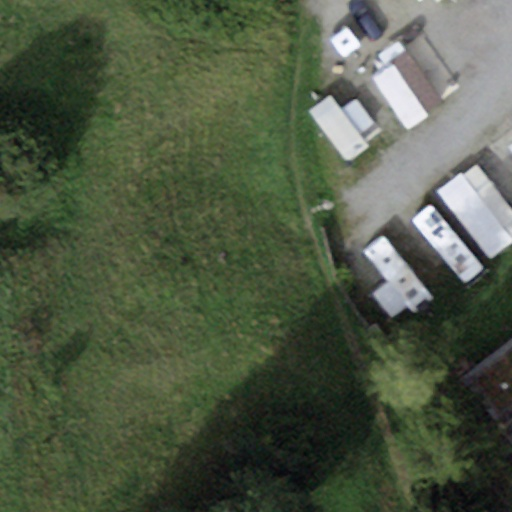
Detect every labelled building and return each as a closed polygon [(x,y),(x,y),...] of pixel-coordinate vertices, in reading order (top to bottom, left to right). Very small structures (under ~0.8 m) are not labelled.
[(370,79),(409,134),(433,117),(394,62),(370,79)] [(303,112),(345,165),(372,143),(329,91),(303,112)] [(435,196),(486,258),(511,237),(462,175),(435,196)] [(362,256),(412,318),(434,300),(384,238),(362,256)] [(511,331),(463,369),(511,432),(511,331)]
